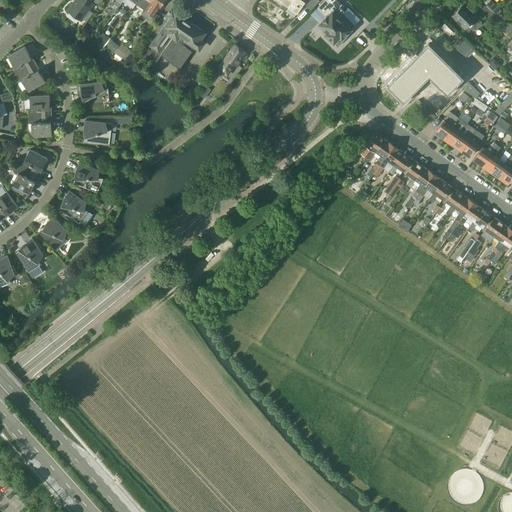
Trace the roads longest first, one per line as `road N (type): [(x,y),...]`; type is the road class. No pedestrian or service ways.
road 1 (tertiary): [(0,384),(299,128),(315,96)]
road 2 (residential): [(27,23),(64,84),(66,146),(58,181),(40,207),(0,240)]
road 3 (unclassified): [(511,213),(374,116),(360,94)]
road 4 (secondary): [(121,511),(0,374)]
road 5 (secondary): [(0,410),(89,511)]
road 6 (residential): [(360,94),(369,66),(433,0)]
